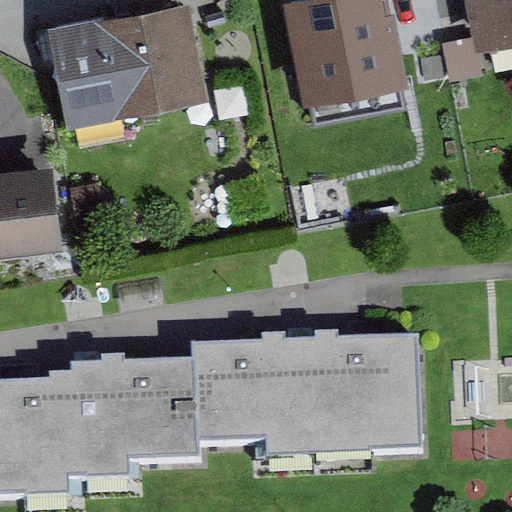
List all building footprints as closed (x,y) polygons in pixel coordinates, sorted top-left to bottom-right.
[(371,4),(370,0),(302,0),(292,2),(306,73),(382,57),(375,23),(387,21),(383,1),(371,4)] [(511,0),(476,0),(483,38),(511,32),(511,0)] [(56,25),(74,119),(121,110),(119,102),(195,88),(181,10),(105,24),(103,16),(56,25)] [(480,71),(471,23),(442,29),(452,77),(480,71)] [(0,241),(50,235),(43,175),(0,179),(0,241)] [(417,341),(193,350),(198,462),(200,462),(199,446),(371,440),(372,455),(422,453),(417,341)] [(84,466),(198,462),(193,350),(192,350),(192,365),(72,370),(72,385),(0,387),(0,499),(25,499),(24,484),(85,481),(84,466)]
